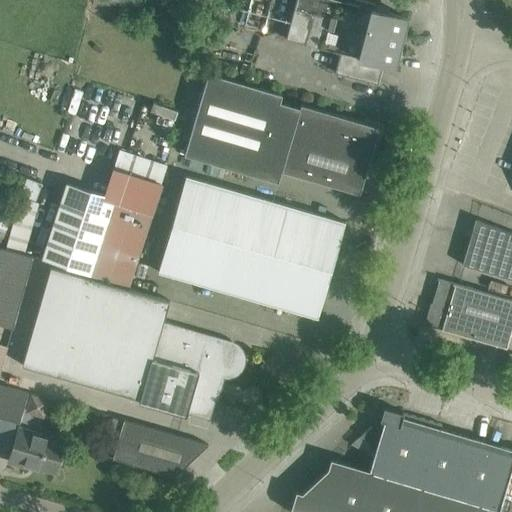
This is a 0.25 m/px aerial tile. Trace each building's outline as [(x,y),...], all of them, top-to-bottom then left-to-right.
[(359,0),(295,0),(295,4),(286,39),(341,53),(336,72),(377,83),(383,64),(394,67),(407,18),(373,9),(375,4),(359,0)] [(278,182),(281,171),(359,194),(379,127),(300,104),(299,108),(279,102),(281,94),(207,73),(184,154),(278,182)] [(113,164),(162,181),(167,164),(119,147),(113,164)] [(67,187),(43,260),(89,275),(128,287),(162,184),(113,168),(103,199),(67,187)] [(202,285),(229,188),(186,176),(158,272),(202,285)] [(42,184),(26,178),(20,197),(35,202),(42,184)] [(229,188),(202,285),(317,318),(335,258),(331,257),(335,241),(339,243),(345,222),(229,188)] [(511,232),(475,219),(462,264),(511,279),(511,232)] [(0,246),(0,323),(13,327),(26,283),(33,256),(31,255),(34,246),(10,239),(7,249),(0,246)] [(162,327),(169,300),(51,266),(22,365),(210,420),(215,401),(209,399),(217,371),(223,373),(228,373),(233,371),(237,368),(240,363),(240,358),(238,353),(235,349),(230,347),(162,327)] [(511,328),(511,299),(481,291),(438,278),(437,280),(439,280),(429,313),(433,314),(430,326),(506,348),(511,328)] [(0,417),(20,423),(29,393),(0,384),(0,417)] [(296,491),(290,511),(497,511),(511,463),(511,449),(384,407),(380,419),(361,435),(375,451),(369,470),(331,458),(328,468),(302,492),(296,491)] [(208,444),(124,420),(112,458),(174,476),(208,444)] [(18,428),(14,442),(9,461),(29,467),(30,465),(55,472),(57,466),(61,463),(64,455),(62,451),(64,442),(18,428)]
